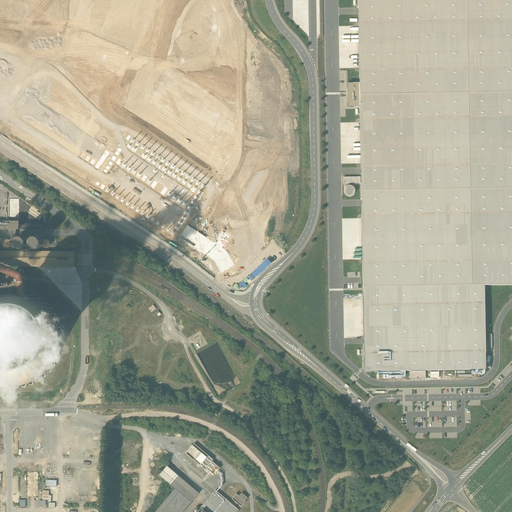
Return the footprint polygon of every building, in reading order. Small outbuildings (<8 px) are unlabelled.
[(511,0),(358,0),(360,83),(347,83),(348,108),(360,107),(365,372),(486,370),(484,286),(511,285),(511,0)] [(176,48),(170,44),(161,57),(194,79),(203,66),(188,56),(186,58),(175,51),(176,48)] [(196,87),(174,73),(169,80),(191,94),(196,87)] [(111,145),(10,79),(0,94),(0,121),(89,180),(89,179),(97,184),(97,185),(173,234),(204,187),(128,137),(120,131),(111,145)] [(349,183),(342,188),(347,196),(354,191),(349,183)] [(17,229),(17,220),(5,220),(5,229),(17,229)] [(214,243),(192,228),(183,241),(214,261),(221,273),(234,266),(226,250),(222,248),(230,237),(222,231),(214,243)] [(14,243),(33,250),(37,240),(18,233),(14,243)] [(12,237),(2,235),(0,242),(0,243),(9,246),(12,237)] [(75,252),(0,251),(0,266),(75,267),(75,264),(75,256),(75,252)] [(54,318),(44,306),(31,297),(16,293),(0,294),(0,387),(15,389),(31,385),(44,376),(54,364),(59,349),(59,333),(54,318)] [(135,443),(122,443),(123,465),(135,465),(135,443)] [(199,465),(208,456),(193,443),(185,452),(199,465)] [(190,465),(180,457),(176,462),(187,470),(190,465)] [(206,467),(213,476),(220,469),(212,461),(206,467)] [(182,511),(198,493),(165,466),(157,475),(173,489),(153,511),(182,511)] [(27,496),(37,496),(37,472),(27,472),(27,496)] [(201,508),(196,507),(192,511),(237,511),(239,510),(215,490),(201,508)] [(233,500),(242,507),(248,499),(242,493),(239,497),(237,495),(233,500)]
